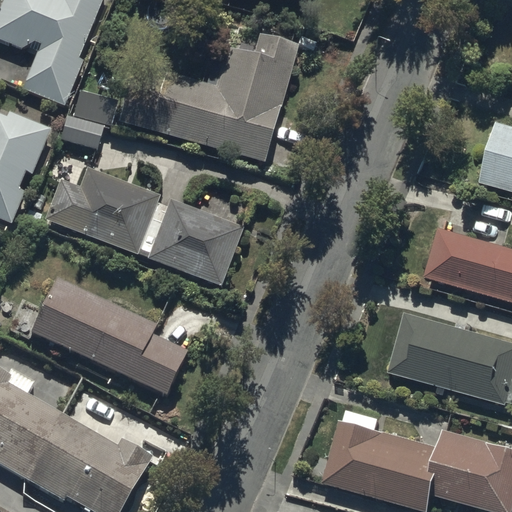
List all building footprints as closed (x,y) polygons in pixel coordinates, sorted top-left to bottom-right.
[(4,0),(1,8),(0,7),(0,38),(23,48),(34,41),(41,43),(25,91),(64,107),(84,60),(79,58),(103,0),(4,0)] [(134,68),(118,124),(263,166),(291,68),(273,63),(279,43),(259,37),(256,49),(229,41),(214,91),(134,68)] [(8,114),(0,111),(0,218),(12,223),(25,189),(20,187),(27,168),(35,171),(52,126),(9,111),(8,114)] [(104,125),(67,115),(60,140),(98,150),(104,125)] [(511,127),(498,124),(481,183),(511,192),(511,127)] [(158,199),(85,172),(78,190),(59,183),(43,225),(219,290),(242,229),(170,202),(167,210),(156,206),(158,199)] [(511,251),(439,230),(425,279),(511,303),(511,251)] [(156,328),(56,281),(53,280),(39,308),(22,300),(7,332),(28,342),(31,336),(165,398),(186,354),(151,338),(156,328)] [(511,344),(406,316),(390,376),(505,407),(506,404),(511,405),(511,344)] [(8,377),(0,372),(0,469),(65,504),(67,500),(88,511),(121,511),(150,459),(120,443),(118,447),(25,397),(31,385),(10,374),(8,377)] [(440,450),(340,424),(324,484),(429,511),(434,497),(492,511),(511,511),(511,452),(444,435),(440,450)]
